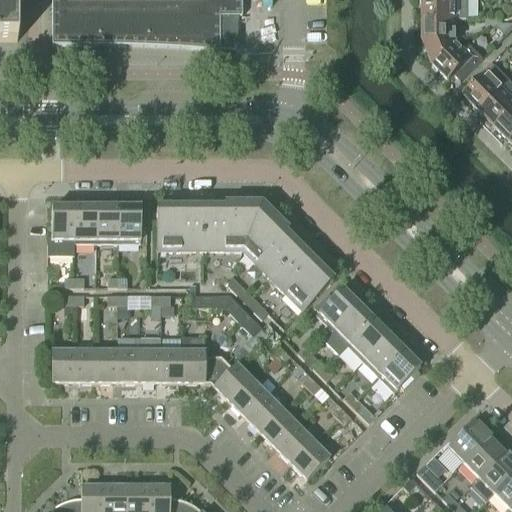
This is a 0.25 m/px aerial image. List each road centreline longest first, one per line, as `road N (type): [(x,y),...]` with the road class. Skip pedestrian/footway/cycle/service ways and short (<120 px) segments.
road 1 (residential): [(473,376),(270,174),(15,172)]
road 2 (tertiary): [(286,137),(313,153),(505,344)]
road 3 (tertiary): [(511,313),(313,121),(292,111)]
road 4 (tertiary): [(292,111),(0,107)]
road 5 (tertiary): [(0,135),(286,137)]
road 6 (residential): [(260,511),(188,443),(13,436)]
road 7 (residential): [(15,172),(12,371)]
road 8 (residential): [(338,511),(473,376)]
